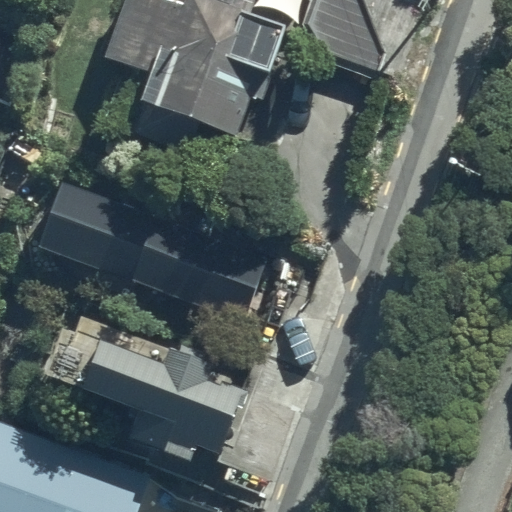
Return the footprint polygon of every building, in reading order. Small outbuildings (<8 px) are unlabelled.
[(128,0),(102,66),(146,84),(134,113),(226,151),(253,86),(262,89),(283,37),(190,0),(128,0)] [(422,4),(410,0),(310,0),(301,31),(323,67),(374,83),(377,73),(398,79),(422,4)] [(87,185),(54,174),(25,260),(51,269),(58,247),(65,250),(87,185)] [(157,378),(93,357),(76,408),(167,438),(158,466),(190,476),(196,458),(221,466),(243,401),(208,389),(213,376),(199,372),(202,365),(176,357),(173,366),(162,363),(157,378)] [(138,511),(149,480),(0,431),(0,511),(138,511)]
